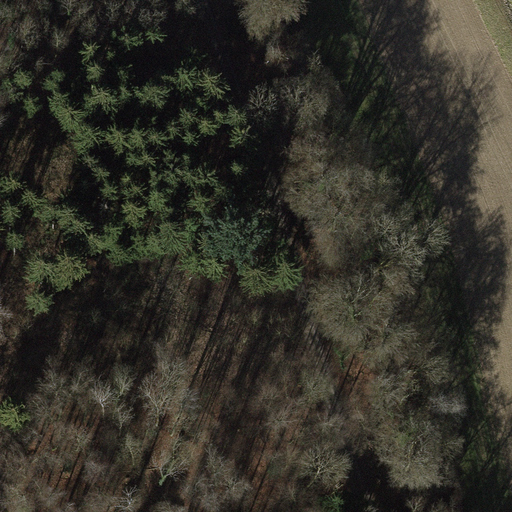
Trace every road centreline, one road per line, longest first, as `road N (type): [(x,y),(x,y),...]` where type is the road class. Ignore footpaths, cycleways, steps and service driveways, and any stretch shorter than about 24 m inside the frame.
road 1 (track): [(371,511),(203,0)]
road 2 (track): [(282,228),(286,111),(306,17)]
